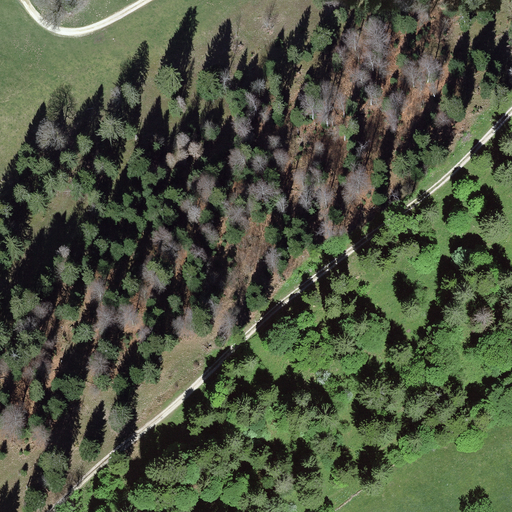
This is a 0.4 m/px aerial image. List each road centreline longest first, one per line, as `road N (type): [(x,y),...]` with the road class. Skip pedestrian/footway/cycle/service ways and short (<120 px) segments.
road 1 (track): [(511,105),(379,231),(210,356),(50,511)]
road 2 (track): [(145,0),(65,31),(39,22),(23,0)]
